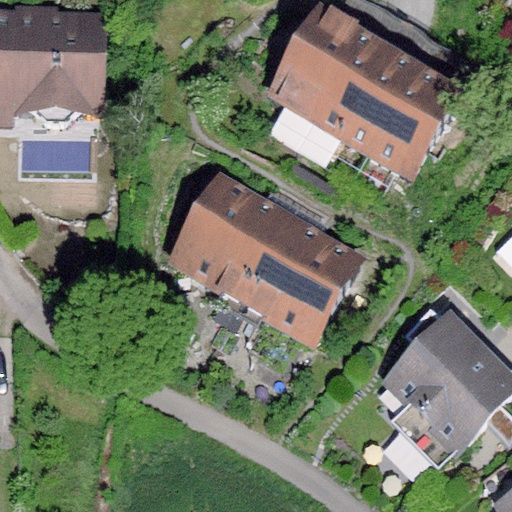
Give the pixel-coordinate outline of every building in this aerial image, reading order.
[(343,145),(391,64),(322,24),(274,104),(343,145)] [(0,112),(33,114),(48,129),(65,129),(80,115),(100,115),(102,29),(0,26),(0,112)] [(411,186),(459,105),(391,64),(343,145),(411,186)] [(223,190),(175,271),(244,312),(292,231),(223,190)] [(292,231),(244,312),(313,353),(361,272),(292,231)] [(420,417),(400,437),(439,477),(487,429),(509,451),(511,448),(511,428),(500,416),(511,404),(511,395),(448,331),(446,334),(431,320),(406,345),(420,359),(390,388),(420,417)]
